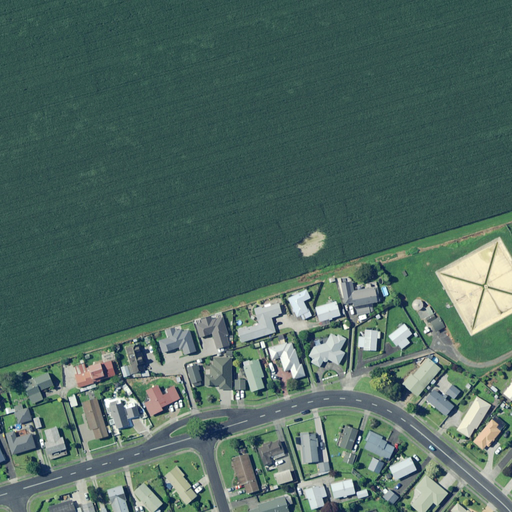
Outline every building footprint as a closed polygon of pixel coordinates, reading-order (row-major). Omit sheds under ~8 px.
[(380,302),(377,286),(350,292),(354,309),(355,309),(358,319),(366,318),(365,314),(371,313),(369,304),(380,302)] [(310,298),(306,290),(288,299),(296,317),(300,315),(302,320),(312,316),(310,310),(308,311),(303,301),(310,298)] [(346,291),(339,293),(342,303),(348,301),(346,291)] [(416,300),(415,300),(413,301),(413,302),(413,303),(412,304),(412,305),(412,306),(412,307),(412,308),(413,308),(413,309),(414,310),(415,310),(416,311),(417,311),(418,311),(419,311),(420,311),(420,310),(421,310),(422,309),(423,308),(423,307),(423,306),(423,305),(423,304),(423,303),(422,302),(421,301),(420,300),(419,300),(418,300),(417,300),(416,300)] [(340,316),(335,302),(315,308),(319,322),(340,316)] [(281,315),(278,304),(265,308),(264,306),(254,309),(258,324),(237,331),(241,343),(275,333),(271,318),(281,315)] [(445,327),(439,317),(430,322),(436,332),(445,327)] [(411,334),(404,325),(388,337),(396,346),(398,345),(401,349),(409,343),(406,338),(411,334)] [(427,334),(424,327),(418,331),(421,337),(427,334)] [(380,332),(365,331),(364,337),(358,337),(358,347),(363,347),(363,350),(376,351),(376,338),(379,339),(380,332)] [(336,337),(331,334),(326,344),(314,347),(309,356),(313,359),(311,363),(319,368),(324,362),(326,363),(328,360),(338,365),(344,353),(339,350),(346,339),(338,335),(336,337)] [(299,365),(292,342),(268,349),(271,361),(280,358),(284,372),(290,370),(293,380),(305,376),(301,364),(299,365)] [(139,344),(126,348),(133,374),(147,370),(139,344)] [(209,371),(208,371),(208,375),(204,375),(204,381),(204,386),(218,386),(218,390),(231,390),(231,358),(213,358),(213,365),(209,365),(209,371)] [(265,388),(261,378),(265,376),(260,359),(256,360),(256,359),(242,363),(251,392),(265,388)] [(440,369),(427,359),(413,375),(410,373),(401,384),(417,397),(440,369)] [(114,376),(110,361),(88,367),(91,380),(104,377),(105,378),(114,376)] [(196,364),(186,367),(192,385),(202,382),(196,364)] [(88,385),(82,365),(71,368),(74,376),(78,388),(88,385)] [(130,376),(127,366),(121,368),(124,378),(130,376)] [(182,381),(178,371),(173,373),(176,383),(182,381)] [(52,387),(47,374),(34,379),(34,378),(22,382),(31,404),(43,400),(41,395),(48,392),(47,389),(52,387)] [(511,383),(503,394),(511,401),(511,379),(511,380),(511,379),(511,383)] [(245,390),(245,380),(234,380),(234,390),(245,390)] [(162,396),(157,385),(140,394),(150,416),(162,411),(161,408),(180,399),(173,386),(166,390),(167,393),(162,396)] [(460,392),(452,385),(445,393),(453,399),(460,392)] [(453,407),(433,390),(425,400),(445,416),(453,407)] [(77,406),(74,395),(68,396),(71,407),(77,406)] [(490,406),(477,397),(456,430),(469,438),(475,428),(476,429),(480,423),(483,424),(489,415),(486,413),(490,406)] [(108,436),(97,399),(81,403),(89,431),(92,430),(95,440),(108,436)] [(129,425),(122,403),(109,407),(117,429),(129,425)] [(23,411),(21,405),(13,408),(18,424),(31,420),(28,409),(23,411)] [(42,427),(39,417),(33,418),(36,429),(42,427)] [(498,425),(491,420),(473,443),(483,450),(486,445),(488,447),(500,432),(496,428),(498,425)] [(60,438),(56,427),(44,431),(47,442),(44,443),(47,455),(66,449),(62,438),(60,438)] [(357,430),(345,427),(339,447),(351,451),(357,430)] [(16,438),(14,431),(5,434),(11,455),(35,448),(31,434),(16,438)] [(318,462),(314,434),(299,436),(303,463),(318,462)] [(386,443),(370,435),(363,449),(388,461),(394,448),(386,444),(386,443)] [(284,456),(278,441),(258,449),(261,457),(260,457),(265,472),(273,469),(271,461),(284,456)] [(258,491),(246,453),(231,457),(240,488),(244,487),(246,495),(258,491)] [(354,456),(345,453),(342,462),(351,465),(354,456)] [(384,463),(373,458),(368,469),(379,474),(384,463)] [(416,470),(410,458),(389,468),(395,481),(416,470)] [(329,472),(327,462),(317,464),(319,474),(329,472)] [(191,487),(183,477),(185,476),(178,466),(175,468),(165,476),(179,495),(178,496),(185,505),(197,497),(190,488),(191,487)] [(292,481),(289,470),(274,475),(278,485),(292,481)] [(448,493),(425,475),(415,488),(421,493),(417,498),(416,497),(409,505),(417,511),(425,511),(433,503),(437,506),(448,493)] [(355,494),(351,480),(330,485),(333,499),(355,494)] [(153,511),(162,504),(143,483),(133,493),(151,511),(153,511)] [(323,487),(319,488),(318,486),(304,491),(306,499),(308,499),(311,510),(324,506),(321,498),(326,496),(323,487)] [(128,511),(121,487),(107,491),(113,511),(128,511)] [(368,496),(366,490),(356,493),(358,499),(368,496)] [(398,498),(388,490),(382,497),(392,505),(398,498)] [(287,511),(286,506),(283,497),(247,508),(248,511),(287,511)] [(74,510),(71,501),(48,508),(48,511),(80,511),(79,508),(74,510)] [(94,511),(92,502),(81,505),(83,511),(94,511)]
